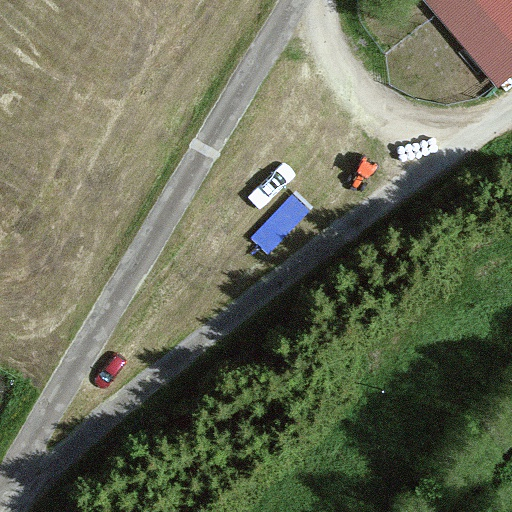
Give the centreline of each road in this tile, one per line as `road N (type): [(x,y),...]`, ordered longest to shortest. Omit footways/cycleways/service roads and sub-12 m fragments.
road 1 (track): [(511,111),(319,247),(97,429),(15,511)]
road 2 (track): [(0,500),(299,0)]
road 3 (track): [(490,127),(418,130),(367,91),(327,0)]
